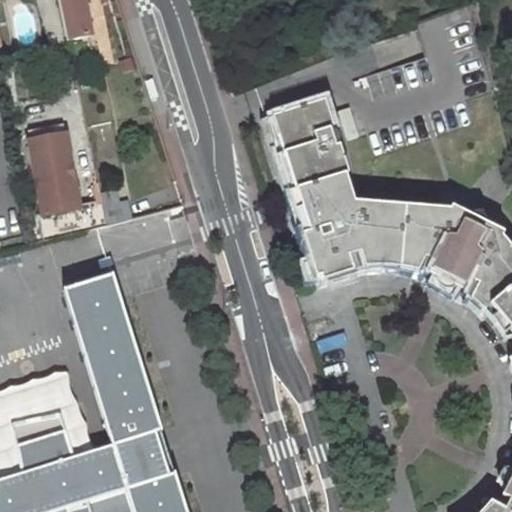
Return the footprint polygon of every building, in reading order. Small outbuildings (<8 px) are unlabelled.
[(60,0),(69,42),(97,36),(89,0),(60,0)] [(447,210),(351,201),(343,173),(346,171),(338,143),(333,145),(336,143),(338,140),(338,134),(337,131),(335,129),(331,127),(328,127),(333,125),(324,98),(271,114),(308,231),(300,234),(316,282),(351,271),(350,267),(359,264),(359,258),(420,264),(418,267),(432,275),(452,286),(458,288),(459,286),(469,292),(508,339),(510,347),(507,350),(508,355),(511,365),(511,462),(510,467),(504,465),(493,486),(499,490),(495,496),(498,497),(494,506),(486,511),(511,511),(511,257),(496,239),(499,234),(485,226),(482,230),(478,229),(479,227),(479,223),(477,219),(475,218),(473,218),(469,218),(465,222),(461,220),(463,215),(448,207),(447,210)] [(263,116),(300,234),(308,231),(271,114),(263,116)] [(63,134),(62,125),(28,131),(29,141),(63,134)] [(29,141),(28,141),(43,216),(47,240),(98,228),(107,225),(104,210),(103,204),(80,208),(65,134),(63,134),(29,141)] [(134,218),(131,204),(104,210),(107,225),(134,218)] [(420,264),(359,258),(359,264),(361,267),(414,273),(418,267),(420,264)] [(452,286),(432,275),(429,279),(450,289),(452,286)] [(184,511),(174,477),(168,478),(155,435),(161,434),(114,276),(64,290),(112,445),(74,457),(61,415),(12,425),(21,474),(0,480),(0,511),(184,511)] [(508,339),(469,292),(464,299),(501,342),(508,339)] [(511,380),(511,365),(508,355),(504,357),(503,358),(511,380)] [(155,435),(168,478),(174,477),(167,454),(161,434),(155,435)] [(484,501),(471,511),(486,511),(494,506),(484,501)]
